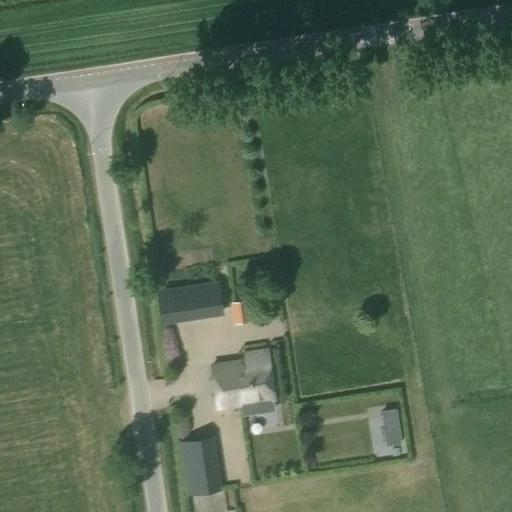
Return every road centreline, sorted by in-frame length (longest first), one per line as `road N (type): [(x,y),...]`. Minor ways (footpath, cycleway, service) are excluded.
road 1 (unclassified): [(160,511),(93,74)]
road 2 (tertiary): [(93,74),(511,9)]
